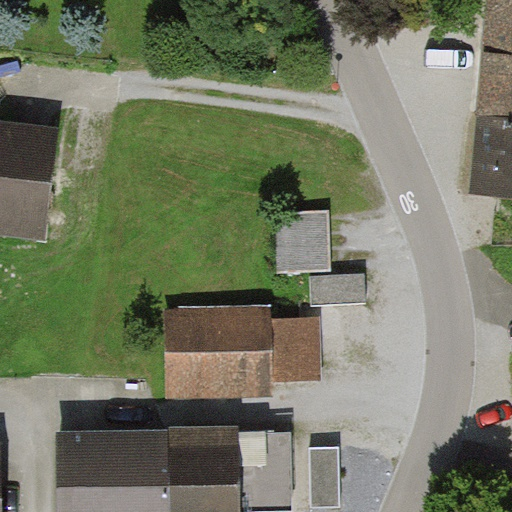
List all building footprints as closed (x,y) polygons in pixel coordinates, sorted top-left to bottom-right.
[(511,197),(511,10),(496,9),(477,194),(511,197)] [(61,139),(0,132),(0,233),(50,239),(61,139)] [(337,205),(282,208),(285,268),(340,266),(337,205)] [(371,266),(319,270),(321,304),(373,301),(371,266)] [(267,319),(168,320),(169,403),(267,402),(267,386),(323,386),(323,334),(267,334),(267,319)] [(287,440),(62,445),(63,511),(234,511),(234,508),(289,507),(287,440)] [(347,447),(300,447),(301,503),(348,503),(347,447)]
